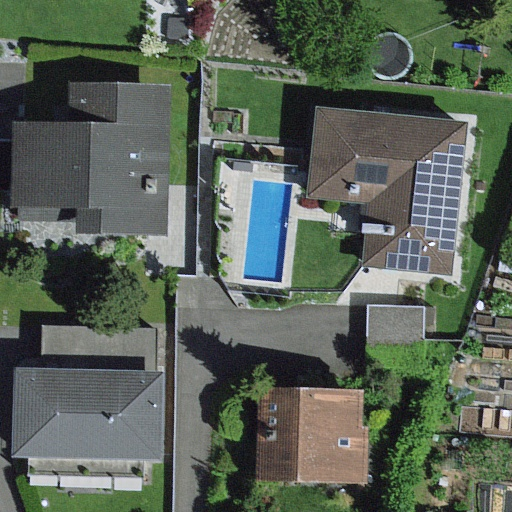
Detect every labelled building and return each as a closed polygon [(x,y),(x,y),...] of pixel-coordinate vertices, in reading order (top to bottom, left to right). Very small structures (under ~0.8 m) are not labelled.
[(70,128),(20,125),(15,223),(157,231),(164,91),(72,87),(70,128)] [(466,127),(319,116),(312,206),(369,211),(364,267),(454,274),(466,127)] [(376,303),(377,363),(434,363),(433,303),(376,303)] [(162,379),(18,371),(13,459),(157,467),(162,379)] [(374,399),(260,392),(255,489),(368,495),(374,399)]
